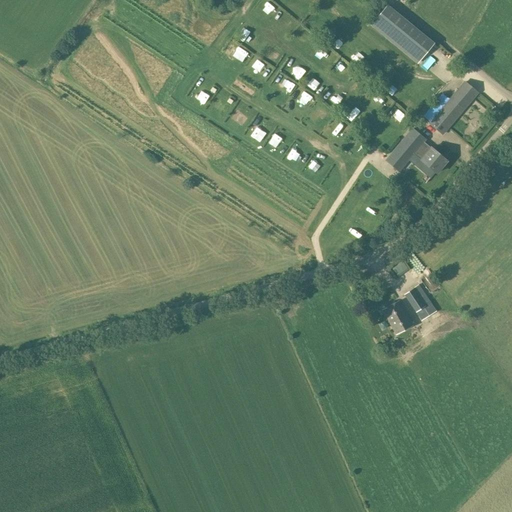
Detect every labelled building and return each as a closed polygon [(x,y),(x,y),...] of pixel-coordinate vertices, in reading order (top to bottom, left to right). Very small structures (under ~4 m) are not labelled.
[(370,26),(417,64),(434,43),(387,5),(370,26)] [(464,82),(429,124),(443,135),(477,95),(464,82)] [(414,155),(425,164),(421,169),(430,178),(435,172),(437,174),(447,162),(431,149),(424,143),(425,141),(411,130),(385,162),(399,173),(414,155)] [(392,268),(397,275),(408,268),(403,261),(392,268)] [(418,285),(403,295),(421,321),(436,311),(418,285)] [(363,310),(372,306),(366,294),(355,299),(359,308),(361,306),(363,310)] [(413,326),(399,301),(382,311),(395,335),(413,326)]
